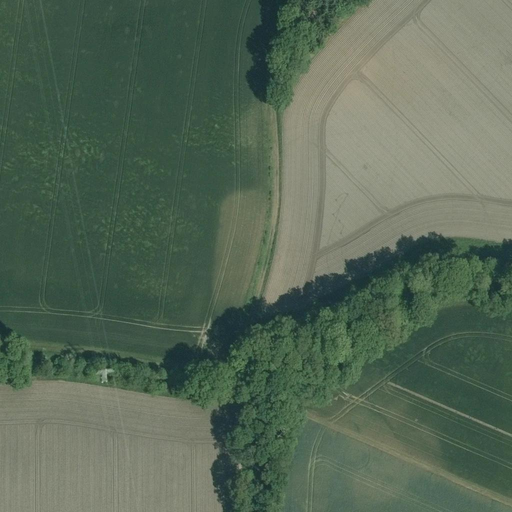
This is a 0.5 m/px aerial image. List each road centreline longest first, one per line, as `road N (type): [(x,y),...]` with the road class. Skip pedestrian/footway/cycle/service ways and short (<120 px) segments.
road 1 (track): [(289,0),(273,40),(268,258),(234,361)]
road 2 (track): [(511,249),(474,240),(384,271),(234,361)]
road 3 (track): [(234,361),(236,511)]
